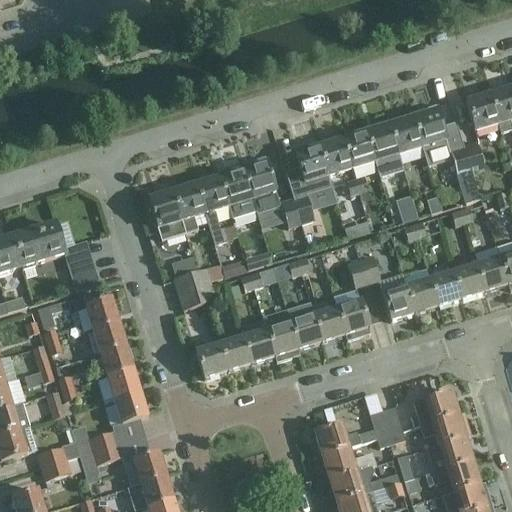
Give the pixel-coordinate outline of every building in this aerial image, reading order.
[(497,128),(500,137),(511,134),(509,124),(511,123),(511,87),(511,86),(493,92),(495,98),(490,99),(499,127),(497,128)] [(499,127),(490,99),(466,106),(475,135),(497,128),(499,127)] [(413,123),(422,151),(446,143),(437,115),(413,123)] [(422,151),(413,123),(389,130),(398,158),(422,151)] [(398,158),(389,130),(366,137),(375,166),(398,158)] [(479,141),(484,153),(500,146),(494,134),(479,141)] [(375,166),(366,137),(342,144),(351,173),(375,166)] [(351,173),(342,144),(319,152),(328,180),(351,173)] [(476,146),(463,150),(471,178),(484,173),(476,146)] [(458,181),(471,178),(463,150),(450,154),(458,181)] [(331,192),(328,180),(319,152),(294,159),(298,172),(285,176),(294,203),(306,199),(331,192)] [(242,175),(251,203),(275,196),(267,167),(242,175)] [(251,203),(242,175),(219,182),(228,211),(251,203)] [(228,211),(219,182),(196,189),(205,218),(214,250),(227,246),(227,245),(223,233),(223,232),(219,234),(213,215),(228,211)] [(363,182),(354,184),(358,198),(367,195),(363,182)] [(358,198),(354,184),(346,187),(350,201),(351,201),(355,213),(362,211),(358,198)] [(172,196),(185,238),(197,234),(193,221),(205,218),(196,189),(172,196)] [(510,210),(505,195),(496,198),(500,213),(510,210)] [(185,238),(172,196),(148,204),(160,245),(185,238)] [(301,231),(314,228),(306,199),(294,203),(293,203),(301,231)] [(301,231),(293,203),(293,202),(281,205),(290,235),(301,231)] [(436,202),(426,205),(430,219),(440,216),(436,202)] [(459,215),(463,228),(472,226),(468,212),(459,215)] [(406,226),(417,223),(415,213),(403,217),(406,226)] [(463,228),(459,215),(450,218),(454,231),(463,228)] [(343,230),(347,244),(371,237),(367,223),(343,230)] [(412,230),(416,243),(425,240),(421,227),(412,230)] [(11,242),(21,272),(63,259),(62,253),(54,229),(11,242)] [(223,233),(227,245),(237,241),(234,230),(223,233)] [(416,243),(412,230),(403,232),(407,246),(416,243)] [(0,278),(21,272),(11,242),(0,245),(0,278)] [(247,275),(271,268),(268,257),(243,264),(247,275)] [(511,258),(499,262),(508,290),(511,288),(511,258)] [(373,260),(359,264),(367,291),(381,287),(373,260)] [(296,265),(300,279),(309,276),(305,262),(296,265)] [(476,270),(484,297),(508,290),(499,262),(476,270)] [(70,284),(95,276),(91,263),(67,270),(66,271),(70,284)] [(247,275),(243,264),(230,268),(234,280),(247,276),(247,275)] [(355,295),(367,291),(359,264),(347,268),(355,295)] [(300,279),(296,265),(287,268),(294,289),(302,287),(299,279),(300,279)] [(209,286),(224,282),(220,271),(220,269),(206,274),(209,286)] [(452,277),(461,304),(484,297),(476,270),(452,277)] [(196,276),(201,289),(210,287),(209,286),(206,274),(205,273),(196,276)] [(95,276),(70,284),(74,297),(99,289),(95,276)] [(201,289),(196,276),(172,283),(177,297),(201,289)] [(249,280),(253,293),(255,293),(258,304),(265,302),(258,277),(249,280)] [(429,284),(437,312),(461,304),(452,277),(429,284)] [(253,293),(249,280),(240,283),(244,296),(253,293)] [(405,291),(414,319),(437,312),(429,284),(405,291)] [(414,319),(405,291),(381,299),(389,326),(414,319)] [(202,294),(206,308),(215,305),(211,292),(202,294)] [(206,308),(202,294),(178,302),(182,315),(206,308)] [(84,310),(97,306),(93,295),(81,299),(84,310)] [(336,312),(344,340),(346,345),(362,340),(360,335),(369,332),(358,297),(347,301),(349,308),(336,312)] [(4,307),(7,317),(24,312),(21,302),(4,307)] [(92,335),(118,326),(110,302),(97,306),(84,310),(92,335)] [(312,319),(321,347),(344,340),(336,312),(312,319)] [(0,327),(3,335),(28,327),(24,315),(0,322),(0,327)] [(289,327),(297,354),(321,347),(312,319),(289,327)] [(28,341),(38,337),(35,326),(24,329),(28,341)] [(118,326),(92,335),(99,358),(125,349),(118,326)] [(265,334),(274,362),(297,354),(289,327),(265,334)] [(43,337),(47,351),(53,349),(52,346),(57,344),(54,334),(43,337)] [(242,342),(250,369),(274,362),(265,334),(242,342)] [(218,349),(227,376),(250,369),(242,342),(218,349)] [(61,357),(57,344),(52,346),(53,349),(47,351),(50,360),(61,357)] [(106,379),(106,381),(132,372),(125,349),(99,358),(100,363),(93,365),(97,381),(106,379)] [(227,376),(218,349),(194,357),(203,384),(227,376)] [(85,353),(64,358),(67,369),(87,365),(85,353)] [(35,366),(40,379),(45,377),(44,374),(49,372),(46,362),(35,366)] [(53,385),(49,372),(44,374),(45,377),(40,379),(43,388),(53,385)] [(132,372),(106,381),(113,404),(139,396),(132,372)] [(72,392),(79,390),(76,378),(57,384),(61,396),(61,395),(62,397),(67,395),(66,392),(71,391),(72,392)] [(4,388),(0,389),(0,415),(11,412),(4,388)] [(61,395),(61,396),(64,407),(76,403),(72,392),(71,391),(66,392),(67,395),(62,397),(61,395)] [(420,431),(457,419),(449,395),(424,403),(412,407),(416,420),(409,422),(413,433),(420,431)] [(139,396),(113,404),(121,428),(147,420),(139,396)] [(11,412),(0,415),(0,440),(29,431),(22,408),(11,412)] [(54,424),(64,420),(60,409),(50,412),(54,424)] [(389,440),(402,436),(394,412),(382,416),(389,440)] [(321,461),(347,453),(377,444),(389,440),(382,416),(369,420),(373,434),(358,439),(357,436),(343,441),(339,429),(313,437),(321,461)] [(457,419),(420,431),(423,442),(435,439),(438,449),(438,451),(464,443),(457,419)] [(29,431),(0,440),(0,462),(1,467),(26,459),(26,457),(36,454),(29,431)] [(88,443),(92,457),(118,449),(114,436),(88,443)] [(402,436),(389,440),(392,449),(405,445),(402,436)] [(389,440),(377,444),(379,453),(392,449),(389,440)] [(464,443),(438,451),(438,449),(426,453),(430,466),(442,462),(445,474),(471,466),(464,443)] [(40,474),(71,464),(78,462),(74,449),(41,459),(36,460),(40,474)] [(92,457),(96,470),(122,462),(118,449),(92,457)] [(347,453),(321,461),(328,485),(354,477),(376,470),(372,457),(350,464),(347,453)] [(139,488),(165,480),(158,456),(132,464),(139,488)] [(403,487),(413,484),(405,460),(396,463),(401,478),(403,487)] [(78,462),(71,464),(40,474),(44,487),(75,478),(82,475),(78,462)] [(453,497),(478,489),(471,466),(445,474),(424,480),(428,492),(449,485),(453,497)] [(354,477),(328,485),(335,508),(361,500),(354,477)] [(386,492),(399,488),(396,479),(383,483),(386,492)] [(147,511),(173,504),(165,480),(139,488),(147,511)] [(416,483),(413,484),(403,487),(406,495),(419,491),(416,483)] [(399,488),(386,492),(389,500),(401,497),(399,488)] [(457,511),(486,511),(490,511),(486,497),(481,499),(478,489),(453,497),(457,511)] [(14,511),(42,511),(37,494),(11,502),(14,511)] [(376,511),(372,496),(361,500),(335,508),(336,511),(376,511)]
